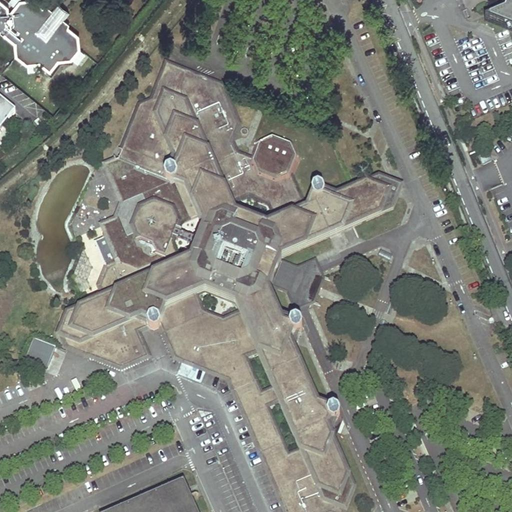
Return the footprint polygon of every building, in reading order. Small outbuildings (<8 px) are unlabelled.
[(10,6),(3,0),(0,0),(0,29),(4,28),(18,40),(19,52),(29,60),(41,59),(51,67),(58,57),(71,56),(80,47),(78,33),(68,25),(69,21),(63,16),(61,18),(52,11),(54,9),(49,5),(44,6),(37,0),(20,0),(14,8),(14,11),(11,11),(10,6)] [(60,1),(54,9),(52,11),(61,18),(63,16),(70,9),(60,1)] [(511,1),(508,15),(488,23),(511,30),(511,1)] [(298,315),(291,315),(284,318),(277,303),(273,292),(273,283),(276,277),(280,267),(284,258),(349,228),(397,206),(403,184),(379,174),(340,191),(335,188),(330,185),(322,181),(318,188),(313,201),(303,205),(290,170),(297,155),(292,141),(274,134),(261,141),(252,156),(235,148),(231,135),(237,119),(223,81),(167,59),(152,97),(140,102),(122,155),(105,163),(120,198),(115,218),(104,225),(118,259),(114,261),(115,264),(107,267),(100,286),(104,297),(67,313),(60,332),(67,347),(121,368),(152,359),(168,351),(184,362),(228,381),(285,511),(343,511),(353,488),(336,436),(343,423),(340,416),(334,414),(330,415),(325,414),(319,411),(290,342),(293,332),(299,333),(305,328),(305,321),(298,315)] [(0,130),(16,111),(0,98),(0,130)] [(485,155),(476,158),(479,166),(488,162),(485,155)] [(33,341),(24,365),(46,374),(56,350),(33,341)] [(198,511),(185,479),(109,511),(198,511)]
